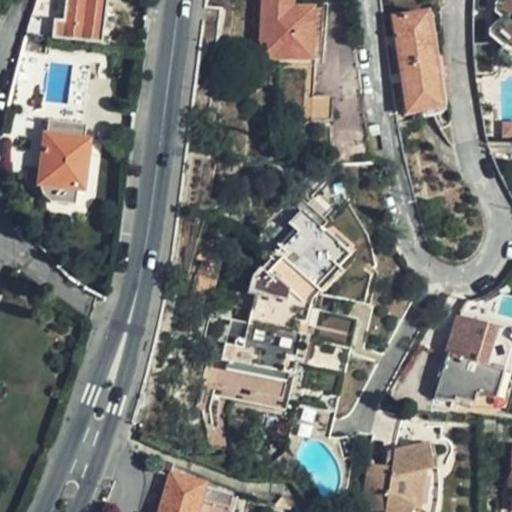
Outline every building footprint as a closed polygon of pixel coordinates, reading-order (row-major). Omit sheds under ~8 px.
[(102,45),(104,30),(106,13),(107,0),(57,0),(54,40),(102,45)] [(261,19),(262,0),(251,0),(246,56),(257,57),(259,34),(261,19)] [(292,0),(262,0),(261,19),(259,34),(275,35),(273,58),(273,59),(297,61),(299,61),(301,36),(310,36),(311,12),(292,11),(292,0)] [(319,0),(292,0),(292,11),(311,12),(310,36),(301,36),(299,61),(297,61),(297,67),(312,68),(314,68),(316,25),(319,0)] [(511,14),(500,26),(509,36),(500,45),(511,57),(511,56),(511,0),(502,0),(501,2),(511,14)] [(106,13),(104,30),(111,30),(113,13),(106,13)] [(440,80),(431,13),(396,19),(409,114),(433,110),(428,82),(440,80)] [(509,36),(500,26),(490,36),(500,45),(509,36)] [(275,35),(259,34),(257,57),(273,58),(275,35)] [(47,58),(49,42),(24,39),(20,53),(47,58)] [(495,45),(479,44),(478,72),(494,72),(495,45)] [(129,85),(133,61),(121,59),(116,84),(129,85)] [(310,95),(312,68),(297,67),(290,121),(307,123),(310,95)] [(310,95),(307,123),(330,126),(332,98),(310,95)] [(43,185),(42,195),(53,196),(53,205),(77,208),(78,190),(81,190),(90,143),(82,143),(84,122),(56,119),(54,124),(31,121),(30,134),(47,137),(40,184),(43,185)] [(484,134),(486,143),(501,144),(499,134),(484,134)] [(53,196),(42,195),(49,202),(53,205),(53,196)] [(249,429),(327,447),(354,327),(346,325),(350,307),(313,300),(308,294),(327,273),(333,277),(346,263),(317,235),(324,228),(298,203),(264,239),(281,258),(262,279),(255,272),(248,281),(245,295),(236,293),(212,405),(231,409),(234,400),(254,406),(249,429)] [(26,301),(33,286),(17,277),(9,292),(26,301)] [(446,358),(501,373),(507,354),(504,344),(498,342),(502,329),(485,323),(484,326),(460,318),(446,358)] [(501,373),(446,358),(432,395),(451,402),(455,392),(472,398),(474,391),(493,397),(501,373)] [(378,419),(372,441),(390,441),(393,415),(381,414),(378,419)] [(423,447),(415,449),(420,475),(429,473),(423,447)] [(415,449),(388,455),(387,455),(406,457),(398,511),(406,511),(407,511),(411,511),(417,475),(420,475),(415,449)] [(367,473),(362,511),(371,511),(398,511),(406,457),(387,455),(384,455),(382,474),(367,473)] [(156,473),(168,476),(171,465),(159,460),(156,473)] [(146,511),(159,511),(168,476),(156,473),(146,511)] [(226,511),(232,492),(168,476),(159,511),(226,511)] [(285,510),(289,507),(286,502),(282,497),(279,495),(276,505),(285,510)]
